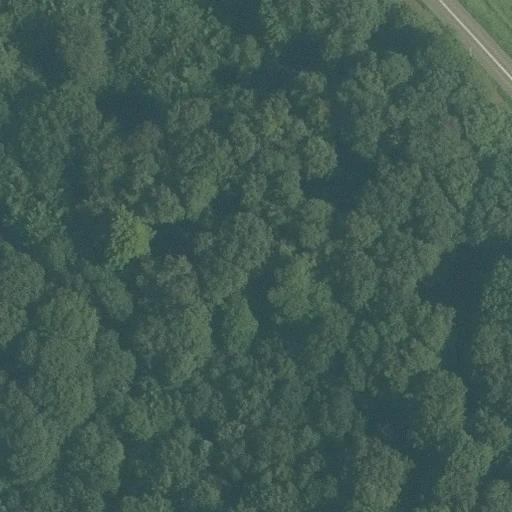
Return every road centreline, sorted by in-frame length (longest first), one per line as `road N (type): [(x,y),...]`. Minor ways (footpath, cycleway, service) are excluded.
road 1 (track): [(376,511),(276,442),(179,348),(109,245),(60,125),(0,80)]
road 2 (track): [(311,0),(416,119),(511,297)]
